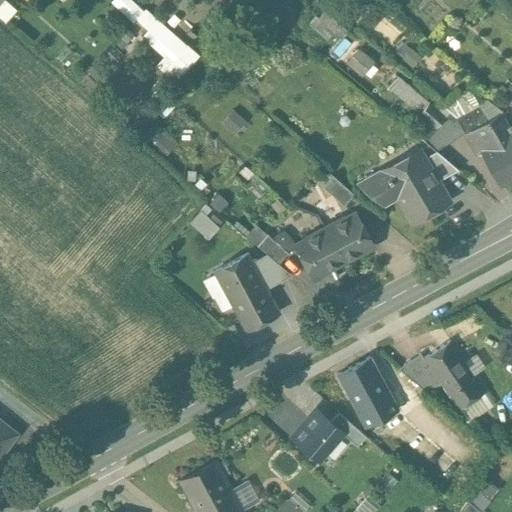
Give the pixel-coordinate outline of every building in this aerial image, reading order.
[(15,8),(5,0),(2,0),(0,3),(0,22),(1,23),(15,8)] [(177,81),(200,53),(133,0),(113,0),(112,2),(148,30),(142,36),(165,55),(157,65),(177,81)] [(309,21),(306,24),(320,37),(328,29),(335,22),(321,9),(309,21)] [(298,10),(289,19),(300,31),(306,24),(309,21),(298,10)] [(342,29),(335,22),(328,29),(335,36),(342,29)] [(396,50),(413,63),(420,54),(402,41),(396,50)] [(445,117),(407,85),(397,97),(418,114),(435,129),(445,117)] [(511,132),(501,114),(489,99),(479,104),(479,105),(489,121),(511,161),(511,132)] [(479,105),(456,119),(464,134),(489,121),(479,105)] [(435,129),(425,141),(437,150),(464,134),(456,119),(449,113),(445,117),(435,129)] [(435,129),(418,114),(408,126),(425,141),(435,129)] [(511,162),(489,121),(464,134),(476,155),(481,153),(500,187),(511,180),(511,162)] [(458,170),(436,151),(423,158),(437,181),(458,170)] [(416,163),(410,154),(381,170),(384,175),(366,186),(361,181),(359,183),(383,204),(397,196),(412,222),(441,205),(429,185),(437,181),(423,158),(416,163)] [(354,194),(333,175),(323,187),(344,205),(354,194)] [(190,220),(208,237),(218,225),(200,209),(190,220)] [(355,212),(325,228),(343,261),(373,245),(355,212)] [(325,228),(295,244),(313,277),(343,261),(325,228)] [(288,252),(267,234),(257,245),(278,263),(288,252)] [(249,254),(214,272),(215,274),(216,274),(245,328),(245,329),(246,330),(280,312),(279,310),(278,310),(249,256),(249,255),(249,254)] [(423,358),(422,359),(440,383),(458,409),(485,392),(450,340),(423,358)] [(420,354),(398,368),(426,393),(440,383),(422,359),(423,358),(420,354)] [(398,409),(370,356),(337,374),(366,426),(398,409)] [(401,388),(390,394),(401,412),(411,406),(401,388)] [(360,435),(331,411),(319,424),(301,409),(277,438),(312,467),(337,437),(350,447),(360,435)] [(0,447),(14,428),(0,417),(0,447)] [(243,511),(215,460),(180,479),(197,511),(243,511)] [(301,511),(287,498),(278,508),(282,511),(301,511)] [(468,502),(459,511),(480,511),(481,511),(468,502)]
